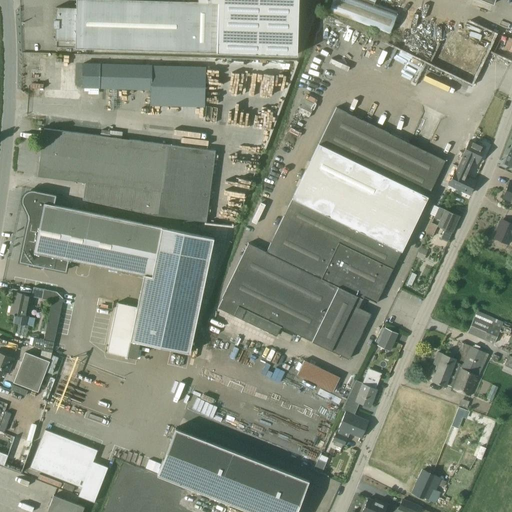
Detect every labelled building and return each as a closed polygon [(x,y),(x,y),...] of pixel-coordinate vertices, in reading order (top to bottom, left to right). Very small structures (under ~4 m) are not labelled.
[(54,22),(54,24),(54,26),(54,27),(55,27),(55,40),(75,41),(75,48),(297,54),(298,0),(197,0),(198,1),(153,0),(76,0),(76,8),(56,7),(56,20),(54,20),(54,21),(54,22)] [(375,0),(333,0),(328,12),(389,35),(397,14),(373,5),(375,0)] [(494,43),(498,34),(485,27),(480,37),(494,43)] [(206,67),(151,66),(83,63),(83,87),(150,89),(150,96),(177,97),(177,100),(205,100),(206,67)] [(408,68),(406,73),(422,79),(424,75),(408,68)] [(445,160),(336,108),(267,250),(266,252),(248,243),(248,244),(247,245),(222,298),(223,298),(218,308),(276,336),(281,327),(349,359),(371,313),(358,307),(363,297),(376,303),(445,160)] [(100,136),(44,128),(37,176),(85,183),(83,200),(158,216),(206,222),(215,151),(108,137),(109,131),(101,130),(100,136)] [(462,159),(472,134),(466,132),(456,157),(462,159)] [(477,137),(470,150),(475,153),(481,140),(477,137)] [(473,160),(466,157),(459,173),(453,187),(469,194),(475,181),(466,176),(473,160)] [(473,161),(471,167),(479,170),(481,163),(473,161)] [(511,182),(510,181),(503,198),(511,201),(511,182)] [(190,353),(214,238),(59,206),(61,196),(32,190),(31,191),(30,191),(29,191),(28,192),(27,192),(25,193),(25,194),(24,196),(23,196),(23,197),(23,198),(22,199),(22,201),(22,202),(23,203),(23,204),(28,214),(28,216),(28,217),(28,218),(28,219),(28,220),(20,261),(37,265),(37,266),(38,267),(39,267),(40,268),(41,268),(42,268),(42,267),(43,267),(43,266),(66,271),(68,259),(144,275),(137,307),(117,303),(107,352),(137,359),(140,343),(190,353)] [(439,207),(434,218),(436,218),(440,220),(438,225),(437,226),(444,229),(440,239),(447,242),(448,242),(452,232),(459,216),(445,210),(439,207)] [(511,223),(502,219),(498,228),(497,228),(493,236),(508,243),(511,235),(511,223)] [(427,234),(433,236),(437,226),(432,223),(427,234)] [(420,248),(416,257),(421,259),(425,250),(420,248)] [(33,345),(42,349),(52,353),(63,298),(57,291),(44,289),(42,299),(52,301),(44,340),(34,338),(33,345)] [(33,296),(14,292),(10,313),(15,314),(13,323),(16,323),(26,325),(27,325),(29,317),(25,316),(27,304),(32,305),(33,296)] [(477,310),(467,331),(493,343),(503,322),(477,310)] [(16,323),(14,335),(23,337),(26,325),(16,323)] [(385,327),(376,345),(390,351),(398,333),(385,327)] [(292,336),(281,331),(278,337),(289,342),(292,336)] [(487,355),(462,343),(456,359),(438,352),(433,364),(438,366),(432,381),(445,386),(446,385),(453,388),(453,389),(471,397),(487,355)] [(52,353),(42,349),(40,358),(25,352),(13,382),(37,391),(49,361),(50,362),(52,353)] [(13,359),(0,353),(0,375),(1,376),(3,370),(8,372),(13,359)] [(511,356),(509,356),(502,371),(511,375),(511,356)] [(333,390),(339,375),(303,359),(296,374),(333,390)] [(356,380),(344,404),(356,409),(359,403),(370,407),(377,390),(376,389),(377,388),(378,383),(368,379),(364,378),(362,383),(356,380)] [(13,385),(10,390),(25,396),(27,391),(13,385)] [(492,385),(486,399),(492,401),(498,387),(492,385)] [(336,433),(333,441),(334,442),(343,445),(344,446),(347,437),(344,436),(346,431),(361,438),(368,421),(346,412),(339,428),(337,433),(336,433)] [(157,475),(252,511),(295,511),(308,480),(246,456),(247,455),(243,453),(243,455),(175,428),(157,475)] [(97,450),(45,430),(30,467),(82,487),(78,496),(94,502),(107,468),(93,462),(97,450)] [(8,455),(3,466),(21,474),(33,445),(15,438),(8,455)] [(318,460),(313,470),(321,474),(326,463),(318,460)] [(452,475),(455,467),(450,464),(446,472),(452,475)] [(440,478),(422,470),(412,492),(435,503),(440,493),(435,490),(440,478)] [(64,483),(62,488),(72,492),(74,487),(64,483)] [(82,511),(84,507),(53,495),(46,511),(82,511)] [(446,511),(454,511),(458,504),(443,497),(438,508),(446,511)] [(362,511),(383,511),(387,505),(380,502),(379,503),(368,499),(362,511)] [(418,511),(421,508),(402,500),(398,509),(406,511),(418,511)]
